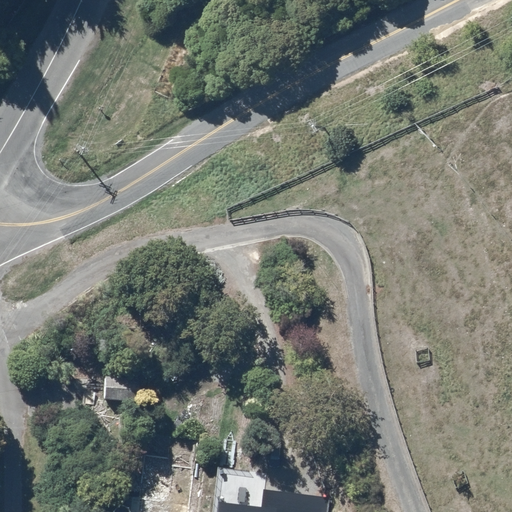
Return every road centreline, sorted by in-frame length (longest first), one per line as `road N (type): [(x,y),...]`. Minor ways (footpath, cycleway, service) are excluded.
road 1 (unclassified): [(0,230),(35,227),(150,176),(458,0)]
road 2 (unclassified): [(0,336),(12,401),(12,511)]
road 3 (tertiary): [(83,0),(0,150)]
